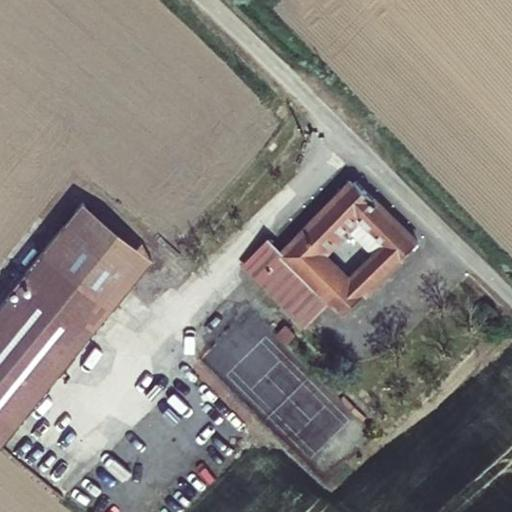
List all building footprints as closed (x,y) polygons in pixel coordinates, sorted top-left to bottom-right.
[(367,292),(349,274),(323,249),(347,226),(373,251),(363,260),(381,278),(419,241),(355,178),(280,246),(269,234),(241,259),(309,324),(334,297),(349,310),(367,292)] [(77,196),(59,219),(130,275),(148,251),(77,196)] [(0,294),(0,441),(130,275),(59,219),(38,246),(22,267),(0,294)] [(241,259),(269,234),(266,231),(238,257),(241,259)] [(381,278),(363,260),(349,274),(367,292),(381,278)]
